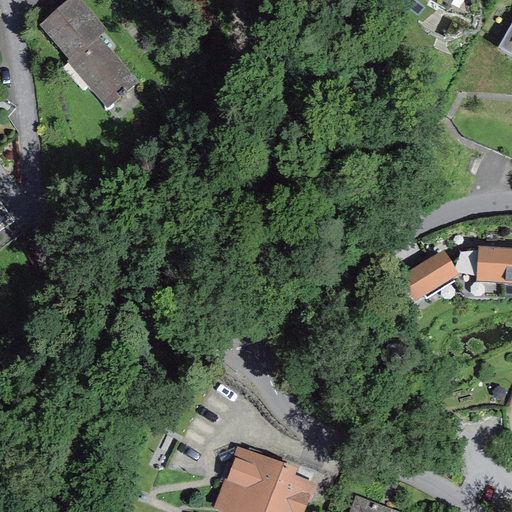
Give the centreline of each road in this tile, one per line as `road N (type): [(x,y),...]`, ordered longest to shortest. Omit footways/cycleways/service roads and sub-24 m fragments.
road 1 (residential): [(7,0),(38,215),(56,266),(95,304),(152,336),(268,354)]
road 2 (track): [(141,331),(137,234),(179,149),(230,84),(235,0)]
road 3 (residential): [(268,354),(282,324),(389,240),(444,213),(511,202)]
road 4 (residential): [(473,511),(430,481),(310,427),(281,396),(268,354)]
